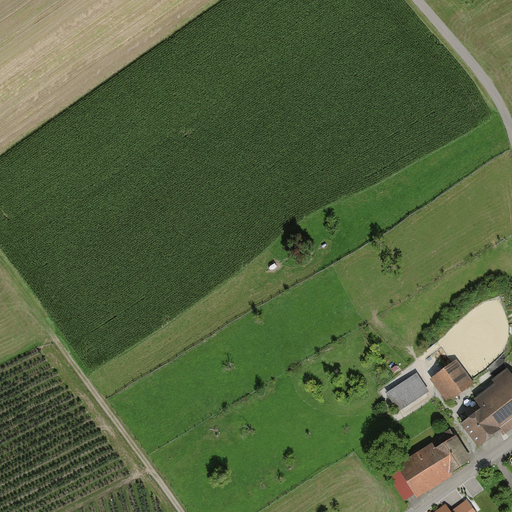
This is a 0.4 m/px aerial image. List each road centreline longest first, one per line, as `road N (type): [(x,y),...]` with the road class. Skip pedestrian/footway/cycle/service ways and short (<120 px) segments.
road 1 (track): [(181,511),(50,330)]
road 2 (unclassified): [(511,131),(490,83),(417,0)]
